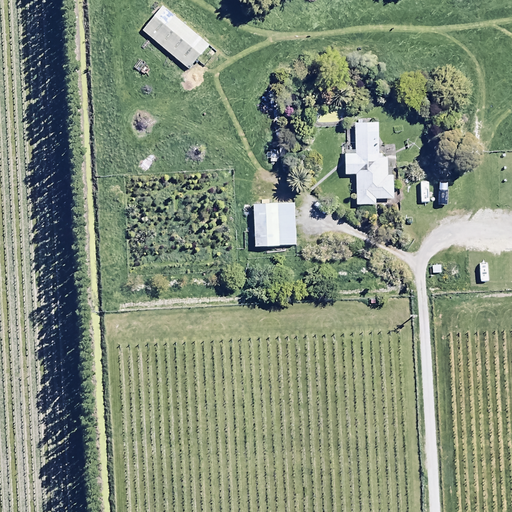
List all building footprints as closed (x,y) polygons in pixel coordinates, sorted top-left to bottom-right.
[(163,8),(142,33),(188,71),(209,47),(163,8)] [(342,111),(310,112),(311,127),(343,126),(342,111)] [(344,178),(355,177),(356,207),(376,207),(376,201),(394,201),(393,177),(387,177),(386,159),(382,160),(382,155),(379,155),(378,125),(354,125),(355,155),(344,156),(344,178)] [(279,151),(270,151),(270,164),(279,164),(279,151)] [(297,248),(296,204),(254,205),(255,249),(297,248)] [(186,218),(186,238),(198,238),(198,218),(186,218)]
